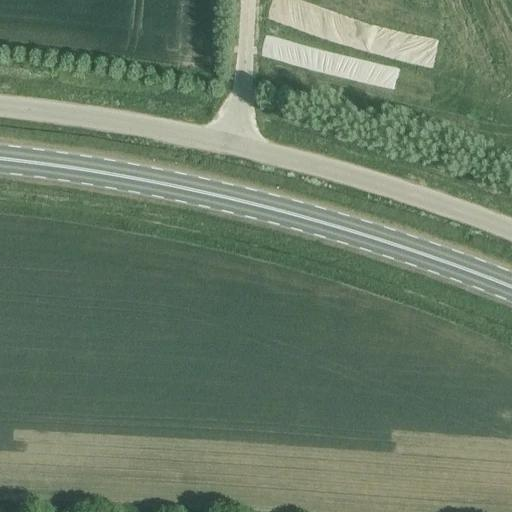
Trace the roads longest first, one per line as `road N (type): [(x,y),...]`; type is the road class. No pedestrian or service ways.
road 1 (primary): [(511,288),(258,206),(0,159)]
road 2 (tertiary): [(511,229),(406,189),(231,140),(0,107)]
